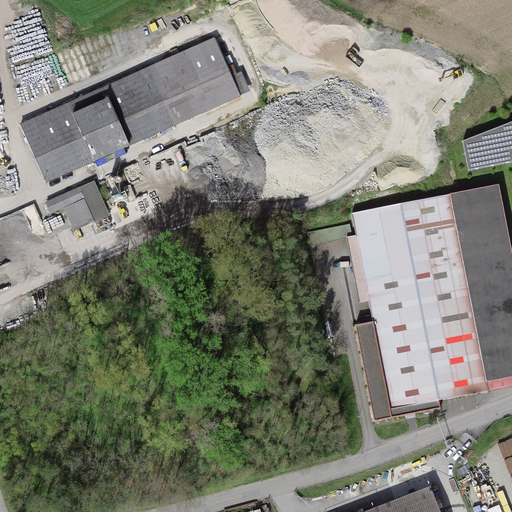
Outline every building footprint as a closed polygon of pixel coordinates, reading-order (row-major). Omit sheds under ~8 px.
[(216,40),(21,126),(46,183),(241,97),(216,40)] [(468,170),(511,160),(511,121),(464,140),(468,170)] [(81,193),(94,223),(108,216),(95,187),(81,193)] [(511,249),(501,188),(451,197),(486,392),(511,387),(511,249)] [(79,190),(47,205),(51,214),(83,199),(79,190)] [(440,401),(486,392),(451,197),(351,215),(355,239),(347,241),(359,306),(369,304),(373,326),(357,329),(374,423),(441,411),(440,401)] [(439,511),(431,489),(372,511),(439,511)]
